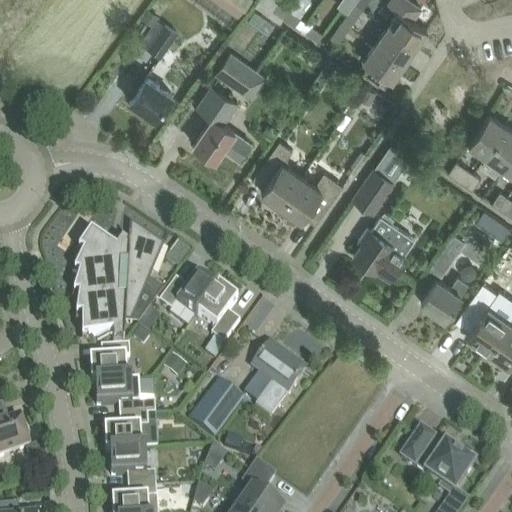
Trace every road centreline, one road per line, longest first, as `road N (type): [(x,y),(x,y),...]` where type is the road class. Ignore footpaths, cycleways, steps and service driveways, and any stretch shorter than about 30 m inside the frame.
road 1 (residential): [(412,364),(116,166),(81,161),(32,172)]
road 2 (residential): [(70,511),(63,420),(30,331)]
road 3 (residential): [(412,364),(314,511)]
